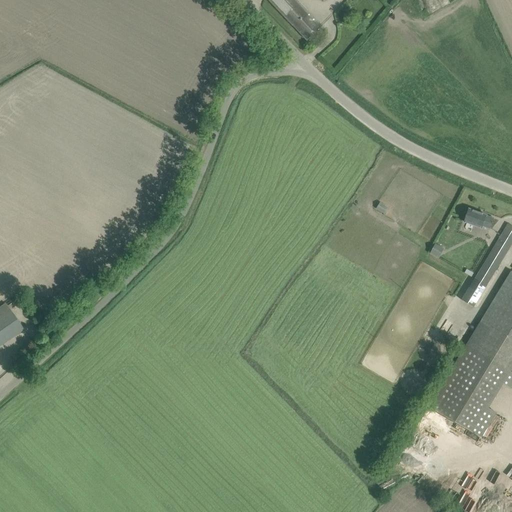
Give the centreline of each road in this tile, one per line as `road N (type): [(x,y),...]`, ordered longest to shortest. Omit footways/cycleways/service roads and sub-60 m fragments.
road 1 (unclassified): [(0,386),(164,234),(235,80),(298,65)]
road 2 (unclassified): [(511,194),(352,116),(298,65)]
